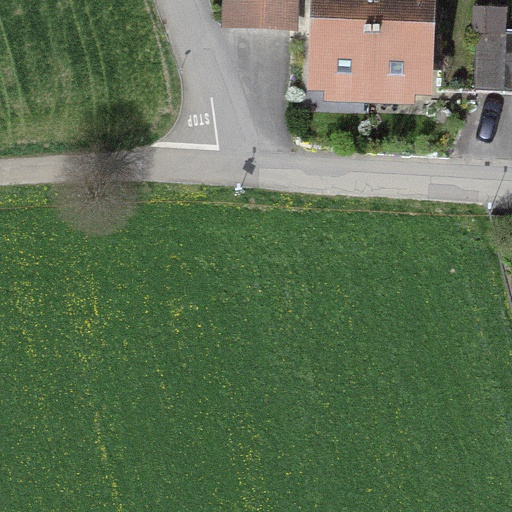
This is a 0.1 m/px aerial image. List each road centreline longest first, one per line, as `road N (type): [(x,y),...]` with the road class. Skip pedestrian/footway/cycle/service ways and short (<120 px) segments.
road 1 (residential): [(511,194),(225,174)]
road 2 (residential): [(225,174),(0,190)]
road 3 (residential): [(225,174),(167,0)]
